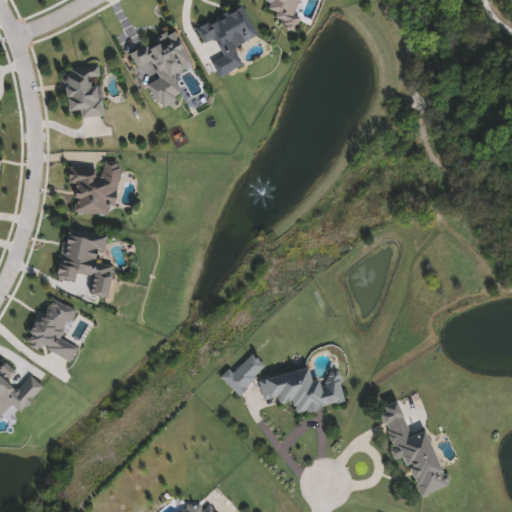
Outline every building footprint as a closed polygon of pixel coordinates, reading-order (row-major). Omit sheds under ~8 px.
[(101,117),(82,118),(81,111),(70,112),(67,70),(99,68),(100,78),(99,78),(101,117)] [(120,165),(119,205),(110,205),(109,216),(73,215),(73,170),(103,170),(103,164),(120,165)] [(92,296),(94,277),(78,275),(77,281),(61,279),(67,229),(109,234),(105,268),(114,269),(110,298),(92,296)] [(340,377),(346,404),(298,414),(295,402),(281,405),(279,398),(264,401),(260,381),(312,369),(315,382),(340,377)] [(423,411),(448,488),(421,497),(408,458),(398,461),(380,409),(401,403),(405,417),(423,411)] [(215,511),(183,511),(196,501),(205,511),(209,511),(213,509),(215,511)]
